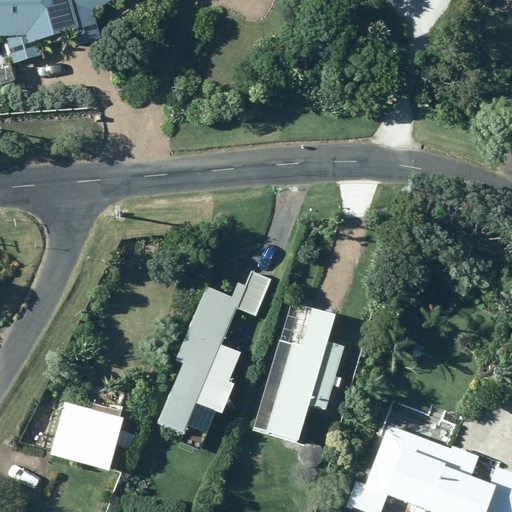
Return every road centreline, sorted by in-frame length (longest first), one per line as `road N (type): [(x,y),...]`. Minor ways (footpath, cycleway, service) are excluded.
road 1 (tertiary): [(81,184),(370,161),(428,168),(511,199)]
road 2 (residential): [(81,184),(67,247),(0,375)]
